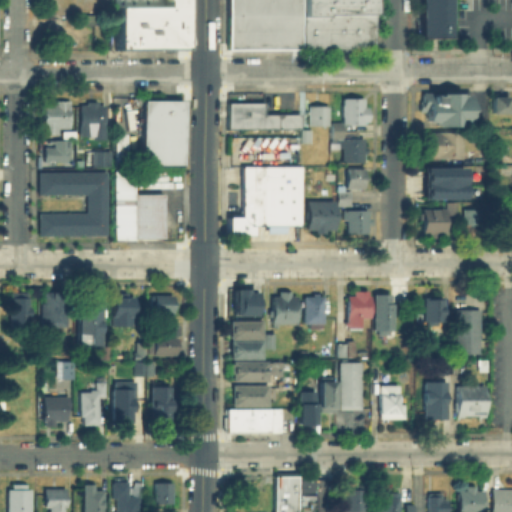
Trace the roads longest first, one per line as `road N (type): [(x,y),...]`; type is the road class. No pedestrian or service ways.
road 1 (residential): [(511,68),(0,72)]
road 2 (tertiary): [(202,511),(206,0)]
road 3 (residential): [(511,451),(0,454)]
road 4 (residential): [(511,264),(0,264)]
road 5 (residential): [(14,264),(17,0)]
road 6 (residential): [(394,264),(394,0)]
